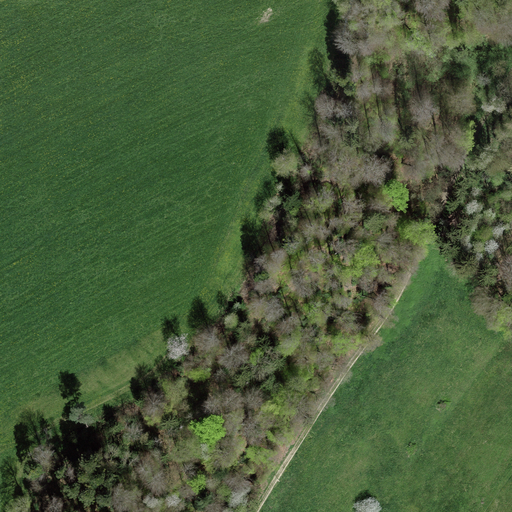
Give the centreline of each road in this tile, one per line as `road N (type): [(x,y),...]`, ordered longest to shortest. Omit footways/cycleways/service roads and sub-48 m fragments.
road 1 (track): [(425,239),(397,297),(254,511)]
road 2 (track): [(425,239),(511,75)]
